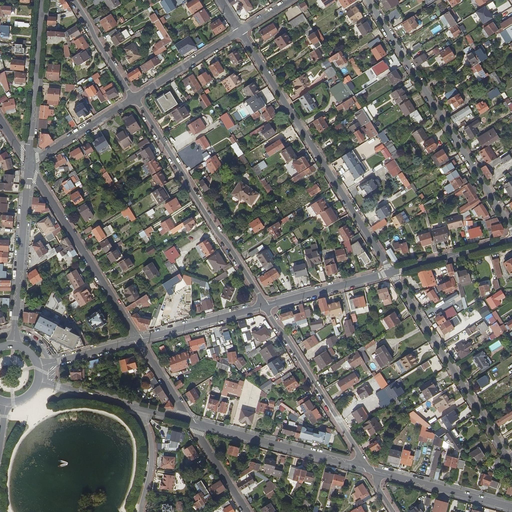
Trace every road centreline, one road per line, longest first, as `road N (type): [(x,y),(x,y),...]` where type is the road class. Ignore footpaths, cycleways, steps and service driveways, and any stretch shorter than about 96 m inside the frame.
road 1 (residential): [(240,32),(391,272)]
road 2 (residential): [(367,0),(511,230)]
road 3 (residential): [(134,97),(264,306)]
road 4 (residential): [(391,272),(511,464)]
road 5 (residential): [(28,164),(138,339)]
road 6 (residential): [(264,306),(367,468)]
road 7 (residential): [(190,422),(367,468)]
road 8 (residential): [(12,346),(28,164)]
road 9 (residential): [(28,164),(41,0)]
road 10 (residential): [(367,468),(511,507)]
road 11 (residential): [(264,306),(391,272)]
road 12 (residential): [(138,339),(264,306)]
road 13 (residential): [(28,164),(134,97)]
road 14 (residential): [(391,272),(511,239)]
road 15 (residential): [(134,97),(240,32)]
